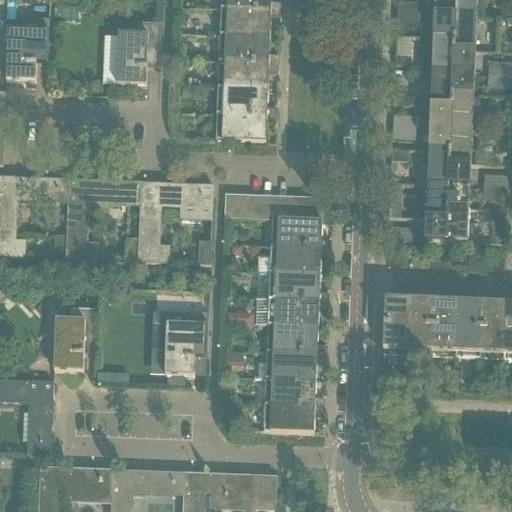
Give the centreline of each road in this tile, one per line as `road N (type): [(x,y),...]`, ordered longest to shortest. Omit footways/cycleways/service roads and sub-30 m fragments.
road 1 (residential): [(157,167),(14,161),(18,105),(160,112)]
road 2 (residential): [(206,456),(72,448),(73,402),(206,408)]
road 3 (residential): [(363,178),(157,167)]
road 4 (tertiary): [(363,178),(372,0)]
road 5 (tertiary): [(355,461),(360,289)]
road 6 (residential): [(511,293),(360,289)]
road 7 (residential): [(355,461),(206,456)]
